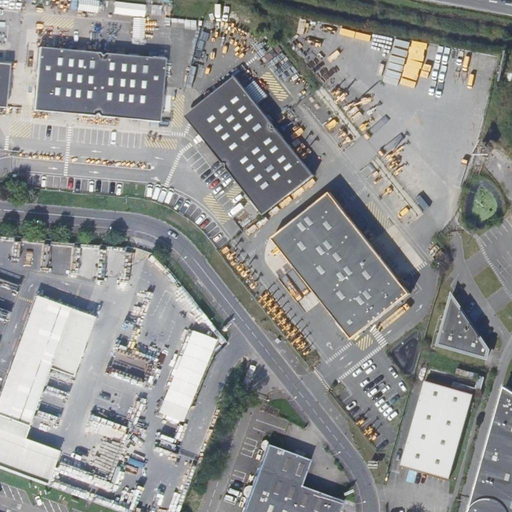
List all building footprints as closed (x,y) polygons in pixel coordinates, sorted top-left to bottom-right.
[(150,79),(165,80),(166,54),(40,45),(38,71),(54,72),(52,96),(81,98),(80,111),(97,112),(101,109),(103,112),(117,113),(118,101),(148,103),(150,79)] [(10,63),(0,63),(0,105),(8,106),(10,63)] [(293,172),(302,183),(324,166),(244,66),(213,92),(223,104),(213,111),(232,134),(222,143),(232,155),(236,156),(235,158),(245,171),(255,163),(274,187),(293,172)] [(36,108),(80,111),(81,98),(52,96),(54,72),(38,71),(36,108)] [(162,116),(165,80),(150,79),(148,103),(118,101),(117,113),(162,116)] [(355,120),(364,112),(342,88),(333,96),(355,120)] [(194,107),(222,143),(232,134),(213,111),(223,104),(213,92),(194,107)] [(273,206),(302,183),(293,172),(274,187),(255,163),(245,171),(273,206)] [(288,225),(369,326),(421,284),(340,183),(288,225)] [(73,378),(95,318),(36,296),(0,393),(0,430),(23,440),(26,432),(49,369),(73,378)] [(487,355),(489,347),(453,297),(441,343),(487,355)] [(433,359),(432,365),(443,368),(445,362),(433,359)] [(453,478),(476,394),(428,381),(407,456),(415,467),(453,478)] [(511,511),(511,389),(506,386),(471,510),(471,511),(511,511)] [(0,468),(45,485),(58,452),(23,440),(0,430),(0,468)] [(265,451),(258,470),(300,484),(308,461),(267,446),(265,451)] [(251,488),(250,492),(290,507),(298,486),(299,487),(300,484),(258,470),(251,488)] [(338,511),(342,502),(316,493),(299,487),(298,486),(290,507),(289,510),(294,511),(338,511)] [(248,498),(242,511),(288,511),(289,510),(290,507),(250,492),(248,498)]
